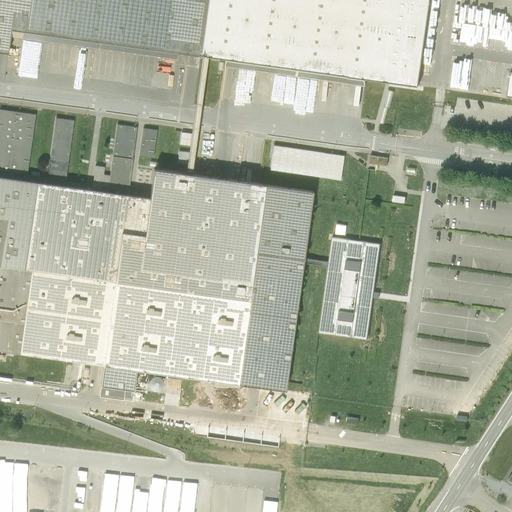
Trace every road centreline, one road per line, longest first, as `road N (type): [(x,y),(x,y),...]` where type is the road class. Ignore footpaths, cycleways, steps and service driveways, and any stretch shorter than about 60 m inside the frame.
road 1 (unknown): [(0,446),(173,464)]
road 2 (unknown): [(173,464),(167,448),(77,418),(57,396)]
